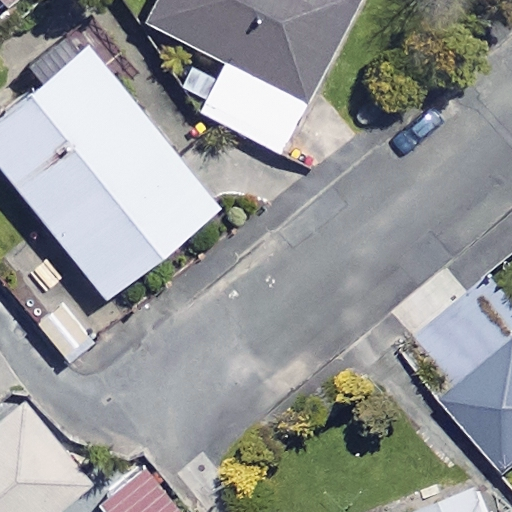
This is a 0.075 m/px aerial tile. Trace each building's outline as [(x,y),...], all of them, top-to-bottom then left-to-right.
[(347,0),(154,0),(144,21),(219,59),(193,111),(273,151),(347,0)] [(209,203),(78,40),(0,103),(0,172),(98,293),(209,203)] [(97,331),(61,293),(29,322),(64,361),(97,331)] [(511,342),(446,398),(507,470),(511,465),(511,342)] [(0,511),(43,511),(84,479),(17,398),(0,411),(0,511)] [(503,511),(488,478),(417,511),(503,511)]
